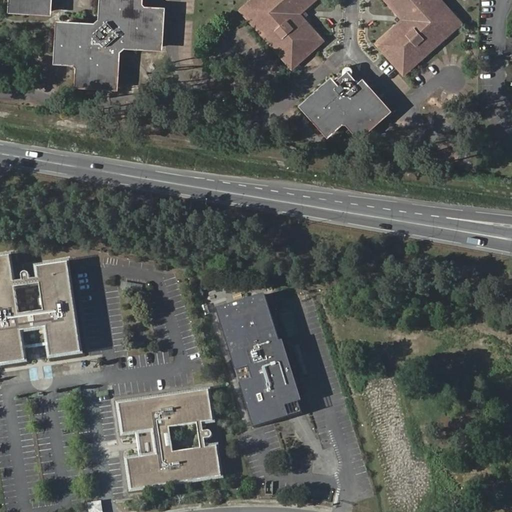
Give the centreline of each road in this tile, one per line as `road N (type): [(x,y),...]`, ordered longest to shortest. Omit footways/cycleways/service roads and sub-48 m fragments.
road 1 (primary): [(0,151),(311,206)]
road 2 (motorway): [(511,219),(311,206)]
road 3 (primary): [(311,206),(501,237)]
